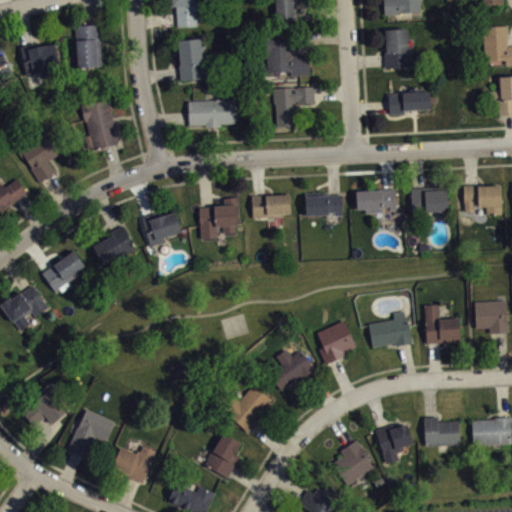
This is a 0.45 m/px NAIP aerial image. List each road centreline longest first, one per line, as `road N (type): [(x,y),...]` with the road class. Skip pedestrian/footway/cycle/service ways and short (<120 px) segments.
road 1 (tertiary): [(0,256),(95,190),(159,166),(511,143)]
road 2 (residential): [(248,511),(306,429),(351,398),(408,381),(511,376)]
road 3 (residential): [(135,0),(159,166)]
road 4 (residential): [(345,0),(352,153)]
road 5 (residential): [(0,443),(33,470),(123,511)]
